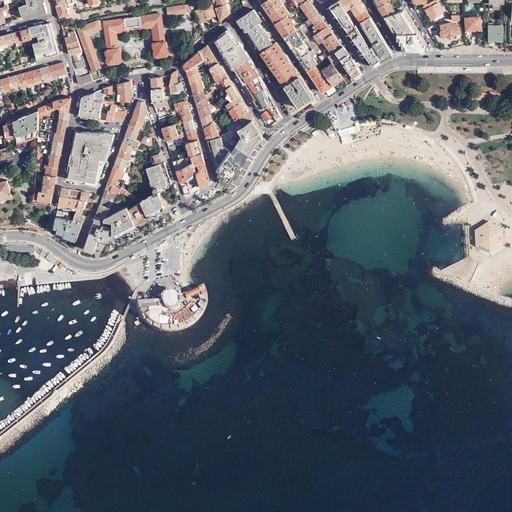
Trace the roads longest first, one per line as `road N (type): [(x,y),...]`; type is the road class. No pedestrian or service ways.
road 1 (residential): [(185,203),(215,182),(177,64)]
road 2 (secondary): [(293,126),(238,194),(189,220)]
road 3 (residential): [(206,37),(264,130),(287,117)]
road 4 (residential): [(143,76),(185,203)]
road 5 (residential): [(252,0),(325,105)]
road 6 (secondary): [(189,220),(107,262),(74,260)]
